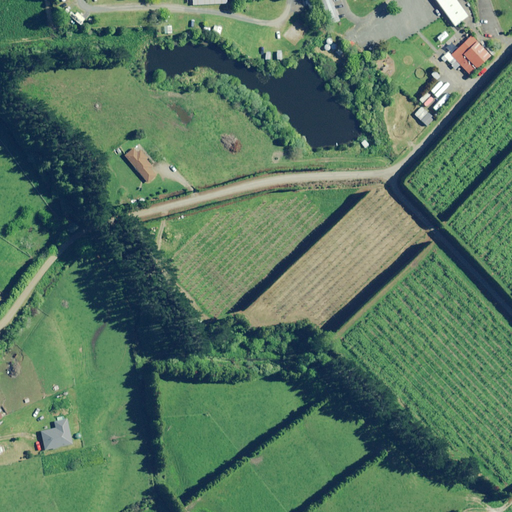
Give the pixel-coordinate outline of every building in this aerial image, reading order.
[(338,22),(329,0),(319,0),(329,25),(338,22)] [(432,0),(450,25),(464,15),(453,0),(432,0)] [(467,72),(486,52),(468,34),(448,55),(467,72)] [(328,47),(332,43),(328,38),(324,42),(328,47)] [(332,43),(328,47),(333,52),(337,49),(332,43)] [(325,44),(321,48),(326,54),(330,50),(325,44)] [(389,66),(382,61),(378,67),(384,72),(389,66)] [(439,78),(434,72),(430,75),(435,81),(439,78)] [(431,81),(425,76),(422,80),(428,85),(431,81)] [(429,96),(426,93),(418,100),(421,103),(429,96)] [(433,119),(424,110),(417,118),(426,127),(433,119)] [(137,153),(133,149),(124,157),(147,183),(156,176),(149,169),(152,166),(139,151),(137,153)] [(72,445),(66,420),(53,423),(54,429),(40,432),(44,451),(72,445)]
